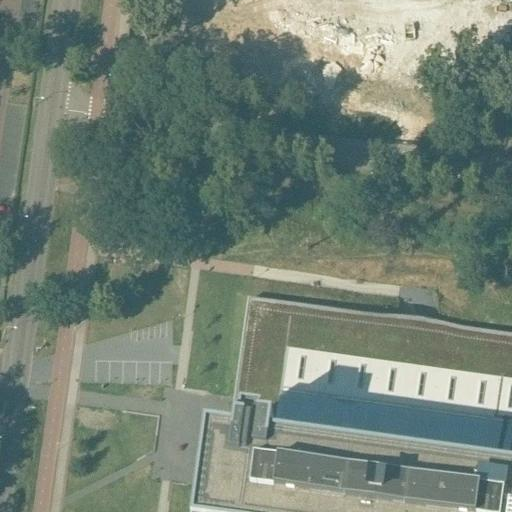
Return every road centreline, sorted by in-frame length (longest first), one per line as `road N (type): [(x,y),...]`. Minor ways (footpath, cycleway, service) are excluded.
road 1 (residential): [(511,176),(51,105)]
road 2 (residential): [(0,483),(51,105)]
